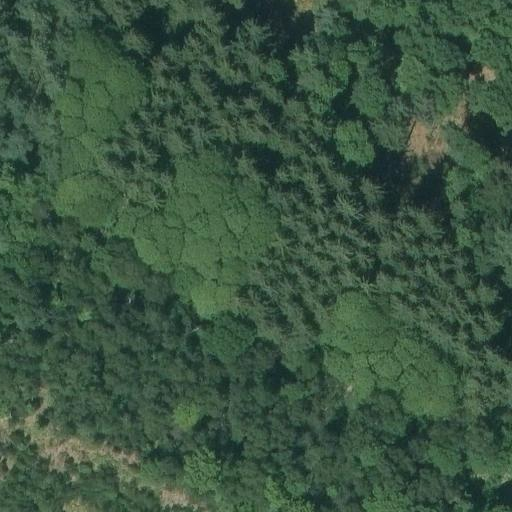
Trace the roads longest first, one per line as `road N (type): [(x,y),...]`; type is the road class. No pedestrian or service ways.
road 1 (track): [(76,212),(270,354),(511,436)]
road 2 (track): [(76,212),(85,81),(113,0)]
